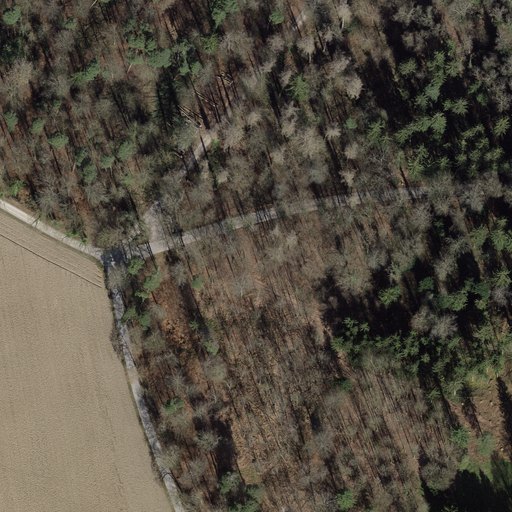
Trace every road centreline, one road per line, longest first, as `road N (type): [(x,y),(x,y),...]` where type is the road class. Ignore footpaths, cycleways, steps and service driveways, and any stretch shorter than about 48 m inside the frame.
road 1 (unclassified): [(511,189),(283,210),(112,264)]
road 2 (track): [(112,264),(324,0)]
road 3 (unclassified): [(112,264),(129,354),(181,511)]
road 4 (unclassified): [(0,202),(112,264)]
